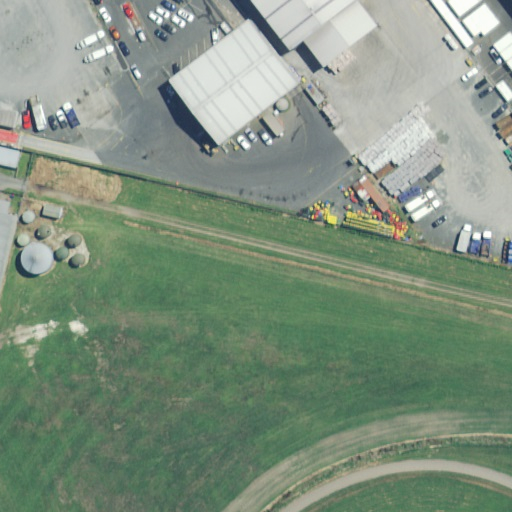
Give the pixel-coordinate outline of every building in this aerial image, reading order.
[(259,0),(296,48),(307,39),(327,66),(381,24),(362,0),(259,0)] [(511,0),(502,0),(511,12),(511,0)] [(220,145),(300,81),(249,19),(169,83),(220,145)] [(427,158),(450,140),(431,118),(415,132),(385,139),(392,168),(427,158)] [(17,152),(0,148),(0,164),(13,168),(17,152)] [(511,167),(502,175),(511,187),(511,167)] [(63,208),(47,204),(44,215),(60,219),(63,208)] [(0,308),(1,309),(24,213),(0,207),(0,308)] [(23,262),(23,264),(24,267),(26,268),(28,270),(30,272),(32,273),(35,274),(37,274),(40,274),(42,273),(44,272),(46,270),(48,269),(50,266),(51,264),(51,262),(52,259),(51,257),(51,254),(50,252),(48,250),(46,248),(44,246),(42,245),(40,245),(37,244),(35,245),(32,245),(30,246),(28,248),(26,250),(24,252),(23,254),(23,257),(22,259),(23,262)]
